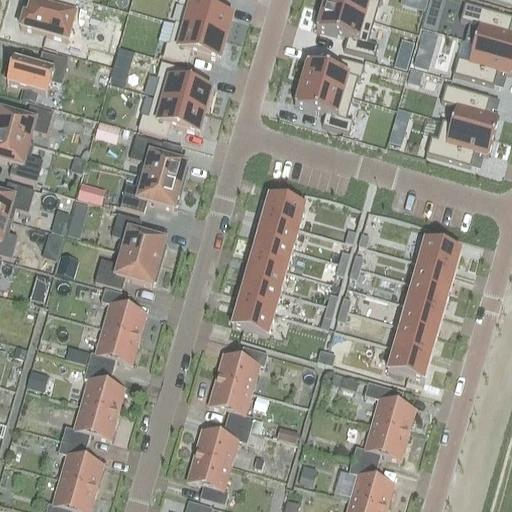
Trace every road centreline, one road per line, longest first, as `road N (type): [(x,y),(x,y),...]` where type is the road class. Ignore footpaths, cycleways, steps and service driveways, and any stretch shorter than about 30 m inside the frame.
road 1 (residential): [(135,511),(280,0)]
road 2 (residential): [(431,511),(511,230)]
